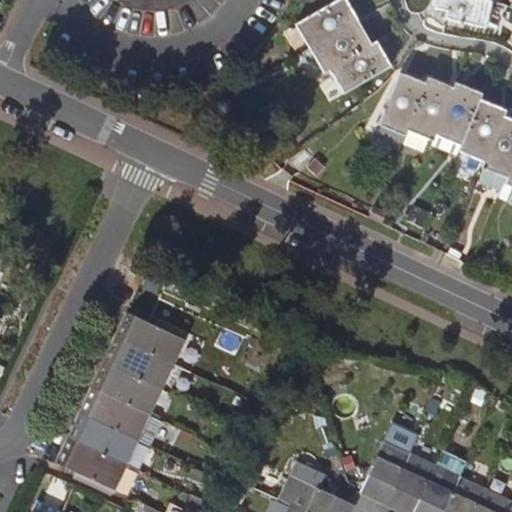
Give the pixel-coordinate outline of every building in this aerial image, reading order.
[(123,5),(134,9),(136,0),(116,0),(123,5)] [(147,12),(153,12),(153,0),(136,0),(134,9),(147,12)] [(167,10),(171,9),(168,0),(153,0),(153,12),(156,12),(167,10)] [(184,5),(189,2),(187,0),(168,0),(171,9),(175,8),(184,5)] [(357,21),(345,0),(338,0),(296,24),(310,48),(357,21)] [(491,2),(486,1),(482,0),(436,0),(435,8),(447,11),(446,19),(485,27),(491,2)] [(329,68),(371,45),(357,21),(310,48),(324,72),(329,68)] [(376,42),(371,45),(329,68),(344,94),(390,66),(376,42)] [(406,135),(408,130),(426,84),(401,74),(381,124),(406,135)] [(433,140),(435,134),(453,89),(428,79),(426,84),(408,130),(433,140)] [(462,145),(479,100),(481,94),(456,83),(453,89),(435,134),(462,145)] [(485,161),(503,117),(506,110),(479,100),(462,145),(460,147),(459,151),(485,161)] [(507,178),(511,167),(511,120),(503,117),(485,161),(482,168),(507,178)] [(126,313),(114,337),(174,366),(185,341),(131,315),(126,313)] [(102,362),(162,391),(174,366),(114,337),(102,362)] [(102,362),(91,387),(150,416),(162,391),(102,362)] [(483,405),(489,389),(474,384),(469,399),(483,405)] [(150,416),(91,387),(79,412),(138,441),(151,447),(163,422),(150,416)] [(138,441),(79,412),(67,437),(127,465),(138,441)] [(67,437),(55,463),(115,491),(127,465),(67,437)] [(384,441),(362,490),(360,494),(386,506),(410,454),(384,441)] [(445,449),(438,461),(459,472),(465,461),(445,449)] [(386,506),(397,511),(413,511),(435,466),(410,454),(386,506)] [(444,511),(460,477),(435,466),(413,511),(444,511)] [(276,499),(289,505),(301,480),(288,474),(276,499)] [(444,511),(474,511),(485,489),(460,477),(444,511)] [(289,505),(303,511),(350,511),(354,505),(348,502),(301,480),(289,505)] [(474,511),(504,511),(510,501),(485,489),(474,511)] [(63,511),(38,500),(33,510),(36,511),(63,511)]
